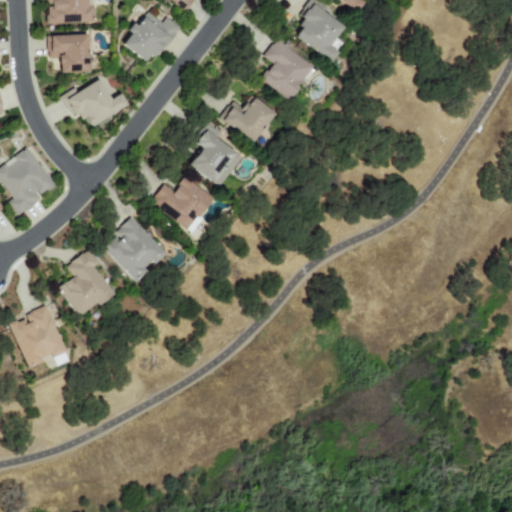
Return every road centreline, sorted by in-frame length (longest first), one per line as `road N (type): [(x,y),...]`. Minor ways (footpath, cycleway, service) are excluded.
road 1 (residential): [(227,0),(88,184)]
road 2 (residential): [(14,0),(17,62),(32,118),(51,150),(88,184)]
